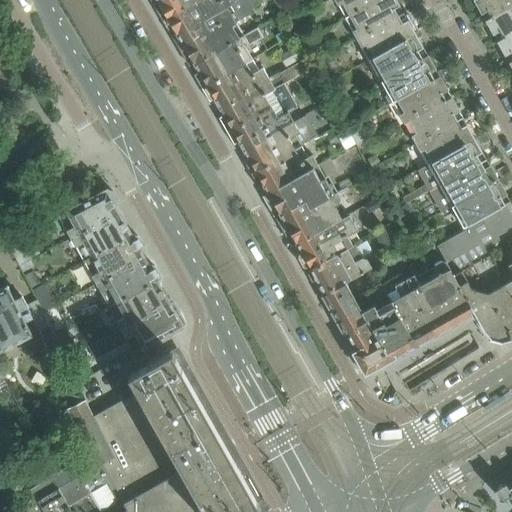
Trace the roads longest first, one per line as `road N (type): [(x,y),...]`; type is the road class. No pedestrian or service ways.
road 1 (secondary): [(122,146),(318,510)]
road 2 (secondary): [(371,470),(307,340),(228,209)]
road 3 (secondary): [(228,209),(103,0)]
road 4 (residential): [(228,209),(236,178),(129,0)]
road 5 (residential): [(6,0),(100,153)]
road 6 (tertiary): [(511,372),(371,470)]
road 7 (secondary): [(38,0),(122,146)]
road 8 (residential): [(439,0),(511,133)]
